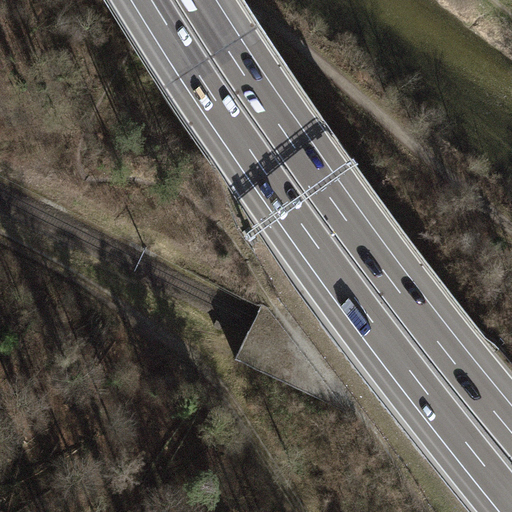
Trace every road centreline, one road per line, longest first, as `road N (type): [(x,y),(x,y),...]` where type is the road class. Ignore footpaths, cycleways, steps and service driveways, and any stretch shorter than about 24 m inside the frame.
road 1 (motorway): [(141,0),(310,251),(511,511)]
road 2 (motorway): [(511,417),(356,218),(207,0)]
road 3 (track): [(240,0),(511,229)]
road 4 (track): [(208,375),(132,313),(0,237)]
